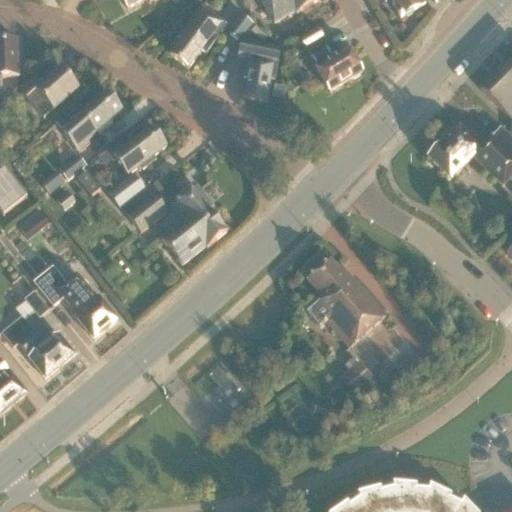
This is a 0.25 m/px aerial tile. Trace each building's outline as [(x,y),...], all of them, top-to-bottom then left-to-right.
[(148,0),(150,3),(155,0),(121,0),(128,11),(148,0)] [(295,13),(297,16),(320,2),(318,0),(259,0),(274,25),(295,13)] [(424,6),(420,0),(382,0),(385,5),(389,2),(400,21),(424,6)] [(201,53),(205,56),(226,27),(202,8),(178,41),(180,43),(170,57),(188,70),(201,53)] [(241,17),(228,34),(239,43),(252,26),(241,17)] [(316,31),(282,52),(282,60),(289,55),(292,60),(305,52),(309,59),(310,59),(311,61),(312,60),(326,52),(325,50),(328,49),(316,31)] [(270,83),(274,83),(280,48),(241,41),(238,60),(248,61),(244,81),(247,81),(244,100),(267,104),(270,83)] [(0,96),(0,97),(0,95),(0,79),(18,79),(17,43),(0,43),(0,96)] [(326,52),(312,60),(317,69),(316,70),(315,70),(330,95),(362,75),(348,51),(341,55),(332,61),(326,52)] [(511,59),(500,71),(511,83),(511,59)] [(36,78),(19,93),(44,121),(78,92),(60,71),(42,86),(36,78)] [(511,83),(500,71),(480,91),(511,123),(511,121),(511,83)] [(122,113),(105,94),(71,124),(73,126),(61,136),(78,155),(89,146),(87,143),(97,134),(99,137),(112,126),(110,123),(122,113)] [(166,149),(151,130),(117,156),(113,150),(102,158),(106,163),(113,158),(128,178),(140,169),(143,172),(155,162),(153,159),(166,149)] [(451,183),(473,160),(497,183),(500,187),(507,180),(511,174),(511,157),(493,140),(492,139),(487,145),(481,152),(458,130),(428,161),(451,183)] [(86,169),(77,158),(59,173),(67,184),(86,169)] [(26,201),(5,173),(0,176),(0,214),(3,219),(26,201)] [(92,201),(101,195),(87,177),(79,183),(92,201)] [(146,193),(134,177),(108,197),(120,212),(146,193)] [(161,242),(166,249),(182,269),(226,233),(208,211),(211,209),(197,191),(171,212),(182,225),(161,242)] [(68,193),(56,202),(64,213),(76,203),(68,193)] [(168,214),(154,197),(127,219),(141,236),(168,214)] [(38,213),(30,220),(41,233),(49,226),(38,213)] [(325,323),(350,351),(358,344),(385,319),(340,270),(338,272),(330,264),(307,285),(319,297),(316,300),(320,304),(307,316),(319,328),(325,323)] [(77,318),(76,320),(94,342),(118,323),(98,299),(96,301),(77,277),(66,286),(53,270),(33,285),(53,310),(64,301),(77,318)] [(34,295),(24,303),(25,304),(34,315),(39,321),(49,313),(34,295)] [(25,323),(22,320),(1,336),(13,351),(17,348),(27,359),(45,382),(75,357),(56,335),(46,343),(36,331),(33,333),(25,323)] [(0,363),(0,418),(27,396),(0,363)] [(386,396),(360,366),(341,382),(353,396),(363,388),(385,413),(399,401),(391,392),(386,396)] [(390,381),(398,390),(409,380),(401,371),(390,381)] [(329,421),(332,408),(318,404),(314,417),(329,421)] [(472,511),(464,503),(463,504),(464,505),(461,508),(450,503),(452,499),(451,499),(430,489),(429,490),(430,490),(429,494),(416,493),(417,489),(416,489),(393,487),(393,488),(394,488),(394,492),(382,495),(381,492),(380,492),(358,498),(358,499),(359,499),(360,502),(350,509),(348,506),(347,507),(339,511),(472,511)]
